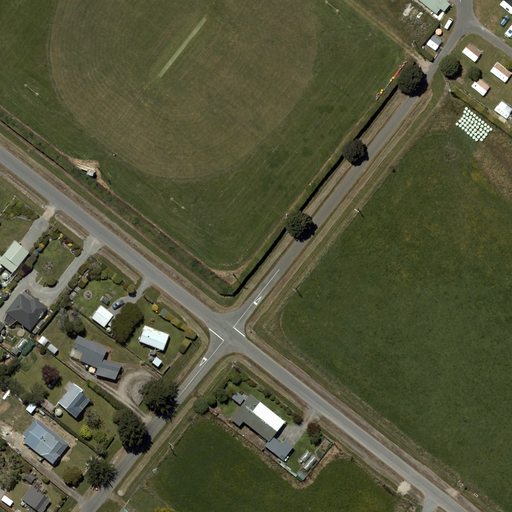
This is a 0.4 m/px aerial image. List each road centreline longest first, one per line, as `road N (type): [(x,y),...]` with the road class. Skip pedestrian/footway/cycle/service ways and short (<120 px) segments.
road 1 (residential): [(421,82),(228,333)]
road 2 (residential): [(228,333),(0,153)]
road 3 (residential): [(457,511),(228,333)]
road 4 (residential): [(87,511),(228,333)]
